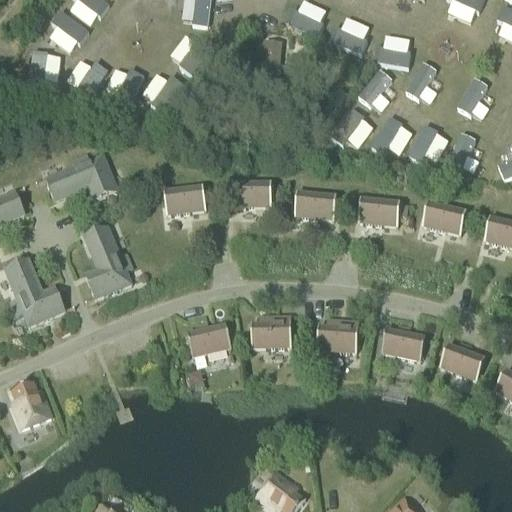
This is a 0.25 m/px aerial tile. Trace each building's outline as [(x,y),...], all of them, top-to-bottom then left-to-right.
[(69,0),(99,23),(109,10),(95,0),(69,0)] [(193,0),(193,14),(182,14),(181,27),(208,28),(208,0),(193,0)] [(447,0),(441,16),(467,27),(472,14),(479,17),(485,2),(480,0),(447,0)] [(285,29),(312,41),(324,16),(297,3),(285,29)] [(67,15),(88,31),(95,21),(74,5),(67,15)] [(511,31),(511,13),(502,9),(495,24),(511,31)] [(60,17),(44,42),(70,58),(86,33),(60,17)] [(340,21),(330,48),(363,61),(369,47),(363,44),(367,32),(340,21)] [(511,33),(499,29),(495,40),(511,46),(511,33)] [(168,64),(194,78),(209,51),(183,37),(168,64)] [(380,40),(377,68),(409,72),(411,58),(404,58),(406,43),(380,40)] [(260,94),(278,95),(282,48),(265,46),(263,68),(250,67),(248,91),(260,92),(260,94)] [(39,86),(41,57),(28,56),(26,86),(39,86)] [(43,59),(40,86),(54,88),(58,61),(43,59)] [(79,62),(63,89),(88,103),(104,76),(79,62)] [(434,97),(425,91),(435,75),(421,67),(403,96),(427,110),(434,97)] [(141,83),(115,71),(101,99),(128,112),(141,83)] [(138,99),(157,117),(177,96),(157,78),(138,99)] [(486,112),(478,108),(486,90),(468,83),(455,114),(480,124),(486,112)] [(338,115),(349,100),(341,94),(330,109),(338,115)] [(349,114),(330,137),(353,156),(372,132),(349,114)] [(409,133),(381,124),(372,152),(400,160),(409,133)] [(435,169),(445,142),(417,132),(408,160),(435,169)] [(457,138),(444,170),(460,176),(473,144),(457,138)] [(500,186),(511,181),(511,151),(508,153),(511,163),(494,171),(500,186)] [(78,163),(90,192),(96,207),(118,197),(103,160),(89,166),(87,160),(78,163)] [(90,192),(78,163),(72,166),(75,172),(45,185),(54,207),(90,192)] [(232,189),(231,213),(271,213),(272,202),(279,202),(279,190),(232,189)] [(164,197),(166,221),(206,216),(205,205),(212,204),(210,192),(164,197)] [(0,229),(25,219),(15,197),(0,203),(0,229)] [(297,198),(294,222),(334,226),(335,215),(342,216),(343,204),(297,198)] [(360,205),(358,229),(397,233),(398,221),(405,222),(407,210),(360,205)] [(427,208),(422,232),(461,241),(463,230),(470,232),(473,220),(427,208)] [(511,229),(490,224),(484,247),(511,253),(511,229)] [(101,277),(129,265),(127,259),(121,262),(108,232),(86,241),(101,277)] [(129,265),(101,277),(86,283),(95,306),(132,290),(126,277),(133,274),(129,265)] [(13,314),(42,302),(27,266),(4,275),(17,305),(10,308),(13,314)] [(56,296),(42,302),(13,314),(17,323),(23,320),(29,333),(66,318),(56,296)] [(252,354),(291,354),(291,322),(259,323),(259,330),(251,330),(252,354)] [(317,356),(357,359),(359,328),(327,326),(326,333),(318,332),(317,356)] [(192,363),(231,354),(226,331),(209,335),(207,328),(196,331),(197,337),(187,340),(192,363)] [(381,359),(420,367),(426,344),(409,340),(410,333),(398,331),(397,338),(386,335),(381,359)] [(448,351),(439,373),(477,387),(485,365),(469,359),(471,352),(460,348),(458,354),(448,351)] [(188,379),(190,391),(203,389),(200,376),(188,379)] [(511,379),(506,376),(494,397),(511,406),(511,379)] [(21,420),(17,421),(24,438),(53,427),(43,402),(39,404),(33,388),(12,396),(21,420)] [(257,504),(268,511),(300,511),(305,506),(288,493),(290,489),(276,479),(257,504)]
